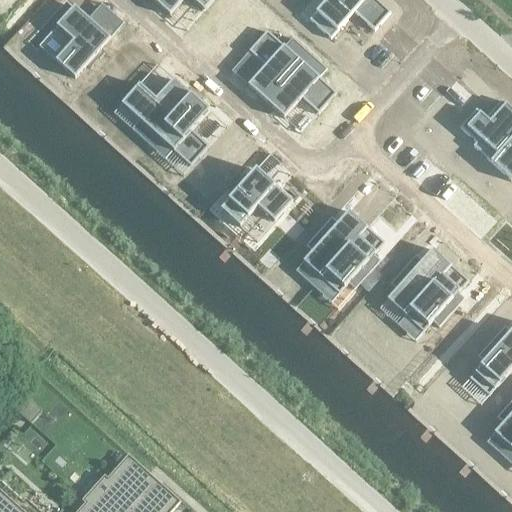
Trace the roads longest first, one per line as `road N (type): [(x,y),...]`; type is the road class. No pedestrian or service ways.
road 1 (track): [(0,164),(386,511)]
road 2 (residential): [(121,0),(303,159),(323,162),(350,134)]
road 3 (residential): [(350,134),(511,280)]
road 4 (residential): [(350,134),(458,16)]
